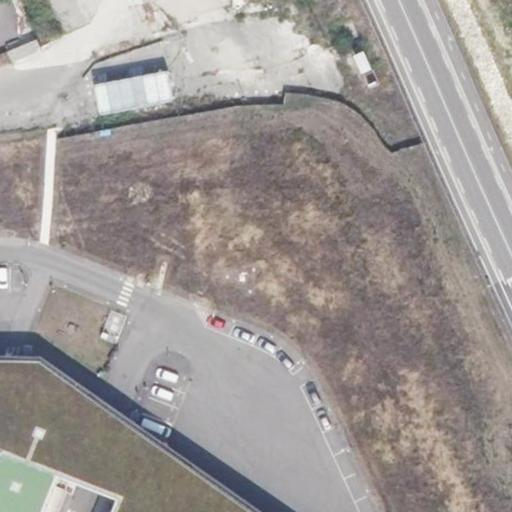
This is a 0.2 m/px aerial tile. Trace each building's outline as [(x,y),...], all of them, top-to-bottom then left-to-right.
[(46,0),(61,34),(89,23),(80,0),(46,0)] [(319,56),(295,0),(226,0),(260,80),(319,56)] [(97,111),(224,95),(216,33),(89,49),(97,111)] [(17,61),(44,51),(40,39),(13,48),(17,61)] [(0,357),(0,511),(51,511),(68,474),(124,499),(119,511),(267,511),(48,359),(0,357)]
